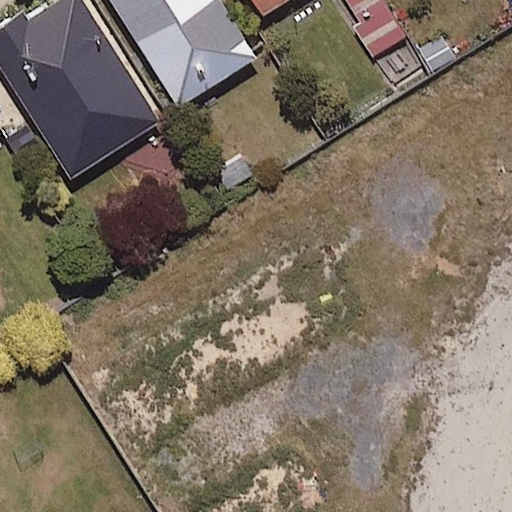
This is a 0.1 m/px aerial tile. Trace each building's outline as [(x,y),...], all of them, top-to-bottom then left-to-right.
[(158,123),(80,0),(51,0),(0,32),(0,71),(67,180),(158,123)] [(254,59),(216,0),(108,0),(176,108),(254,59)] [(287,0),(247,0),(259,18),(287,0)] [(405,37),(381,0),(338,0),(373,57),(405,37)] [(330,250),(107,395),(148,458),(371,313),(330,250)] [(326,511),(338,505),(295,441),(187,511),(326,511)]
